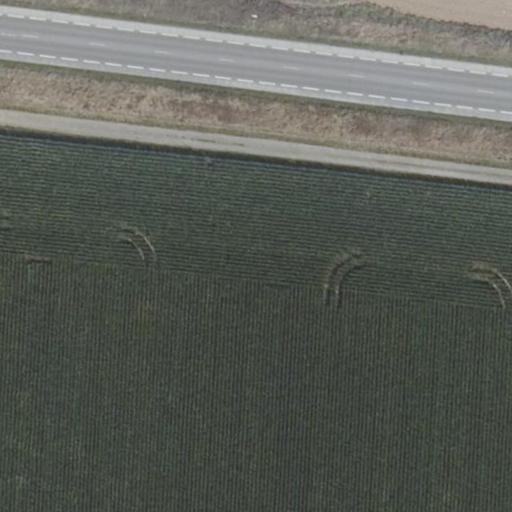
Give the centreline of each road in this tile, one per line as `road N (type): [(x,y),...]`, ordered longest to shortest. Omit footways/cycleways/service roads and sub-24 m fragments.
road 1 (track): [(511,169),(0,95)]
road 2 (primary): [(511,95),(0,33)]
